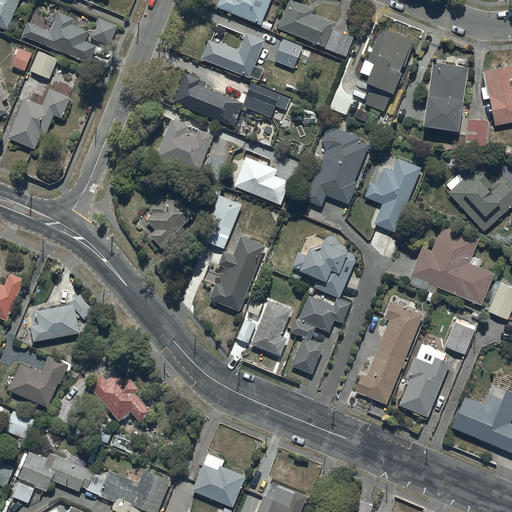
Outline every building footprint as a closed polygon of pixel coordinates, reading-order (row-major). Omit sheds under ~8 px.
[(0,0),(0,26),(6,29),(18,0),(0,0)] [(270,0),(218,0),(216,5),(261,24),(270,0)] [(314,8),(293,0),(288,0),(278,27),(325,47),(335,21),(312,12),(314,8)] [(29,20),(22,35),(89,63),(97,44),(86,40),(90,30),(73,23),(74,19),(57,12),(50,29),(29,20)] [(118,25),(98,16),(89,36),(110,44),(118,25)] [(414,40),(382,28),(370,59),(375,61),(367,80),(394,91),(402,70),(400,70),(401,65),(404,66),(414,40)] [(239,51),(208,38),(201,56),(249,76),(264,39),(247,32),(239,51)] [(301,45),(282,38),(274,59),(294,66),(301,45)] [(31,52),(18,47),(11,65),(24,70),(31,52)] [(58,59),(38,50),(29,69),(50,78),(58,59)] [(432,61),(423,123),(458,130),(469,66),(432,61)] [(511,64),(484,69),(495,124),(511,120),(511,64)] [(201,77),(185,71),(173,101),(234,125),(243,101),(199,82),(201,77)] [(0,114),(6,111),(1,101),(8,97),(0,81),(0,114)] [(243,104),(271,116),(275,105),(285,110),(290,98),(251,82),(246,94),(247,95),(243,104)] [(25,98),(9,136),(35,147),(41,133),(45,134),(54,115),(62,116),(70,96),(49,88),(43,103),(25,98)] [(190,124),(171,118),(156,156),(198,173),(213,134),(199,129),(196,135),(187,131),(190,124)] [(488,119),(467,118),(466,145),(486,146),(488,119)] [(325,149),(304,197),(322,204),(326,194),(348,202),(358,180),(354,178),(368,144),(359,139),(360,137),(335,126),(325,131),(323,142),(325,149)] [(511,147),(505,145),(500,157),(511,162),(511,147)] [(228,163),(210,155),(203,172),(221,180),(228,163)] [(277,168),(245,156),(234,185),(281,204),(290,182),(274,176),(277,168)] [(364,196),(382,203),(374,224),(397,232),(421,167),(398,157),(394,169),(386,166),(379,184),(370,180),(364,196)] [(448,191),(484,230),(511,205),(511,189),(503,179),(491,190),(489,187),(493,184),(476,166),(464,177),(459,172),(446,183),(450,188),(448,191)] [(212,203),(219,187),(207,182),(200,198),(212,203)] [(155,229),(149,234),(161,246),(195,212),(173,191),(166,199),(162,195),(149,208),(153,212),(146,219),(155,229)] [(242,204),(219,194),(200,237),(223,247),(242,204)] [(422,245),(411,274),(482,303),(495,271),(470,262),(480,238),(443,223),(431,250),(422,245)] [(267,245),(241,235),(234,254),(224,249),(218,263),(228,267),(221,285),(215,282),(209,297),(240,310),(267,245)] [(298,251),(292,265),(318,276),(314,287),(340,297),(356,259),(353,253),(348,251),(346,245),(339,243),(337,237),(331,235),(325,237),(320,250),(310,246),(306,254),(298,251)] [(0,314),(7,318),(24,277),(9,271),(4,283),(0,281),(0,314)] [(508,319),(511,309),(511,287),(499,282),(487,311),(508,319)] [(334,305),(309,295),(299,318),(329,331),(334,319),(343,322),(351,303),(337,297),(334,305)] [(256,314),(262,302),(254,298),(247,310),(256,314)] [(291,309),(269,299),(251,342),(280,354),(287,337),(281,335),(291,309)] [(31,323),(34,339),(80,330),(74,301),(36,308),(38,322),(31,323)] [(367,375),(362,373),(355,390),(386,403),(422,314),(391,302),(385,318),(389,319),(367,375)] [(315,326),(296,317),(289,331),(303,336),(291,365),(312,373),(323,348),(320,343),(310,338),(315,326)] [(248,342),(256,323),(244,318),(236,337),(248,342)] [(474,330),(455,322),(445,345),(464,353),(474,330)] [(9,388),(48,405),(58,381),(60,382),(69,362),(48,353),(41,370),(20,361),(9,388)] [(410,378),(400,403),(427,414),(449,362),(435,356),(432,363),(414,356),(406,377),(410,378)] [(88,382),(119,419),(131,409),(140,420),(151,410),(135,391),(139,387),(128,373),(123,377),(117,369),(106,378),(101,372),(88,382)] [(484,403),(464,394),(452,426),(511,451),(511,422),(510,422),(511,415),(511,390),(507,388),(502,397),(488,391),(484,403)] [(59,397),(49,418),(72,428),(82,407),(59,397)] [(35,418),(13,409),(5,429),(27,438),(35,418)] [(96,436),(107,441),(111,433),(99,428),(96,436)] [(142,445),(114,433),(110,443),(138,455),(142,445)] [(35,485),(46,489),(51,478),(79,489),(81,484),(86,486),(94,469),(50,451),(48,457),(29,449),(18,475),(36,483),(35,485)] [(101,453),(91,450),(88,461),(98,464),(101,453)] [(0,459),(0,482),(6,485),(14,465),(0,459)] [(192,488),(233,505),(246,474),(219,463),(218,467),(203,461),(192,488)] [(141,511),(144,508),(154,511),(156,511),(171,478),(144,467),(139,481),(109,468),(100,490),(109,493),(108,497),(116,501),(113,508),(123,511),(124,511),(125,511),(126,511),(128,509),(135,511),(141,511)] [(255,511),(299,511),(307,494),(278,482),(272,497),(264,493),(255,511)] [(356,511),(370,511),(373,504),(360,500),(356,511)]
